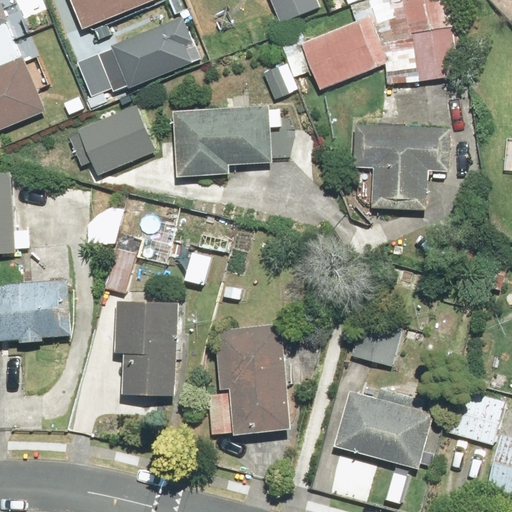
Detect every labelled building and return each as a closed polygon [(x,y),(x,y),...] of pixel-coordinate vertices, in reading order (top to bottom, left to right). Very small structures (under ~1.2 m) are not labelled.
[(4,0),(0,0),(0,27),(13,22),(4,0)] [(73,0),(86,33),(162,2),(161,0),(73,0)] [(291,0),(269,0),(280,24),(298,16),(291,0)] [(458,0),(373,0),(352,9),(357,22),(301,44),(320,92),(386,66),(387,84),(462,81),(458,0)] [(116,42),(133,85),(205,56),(188,14),(116,42)] [(29,58),(0,69),(0,128),(49,110),(29,58)] [(280,67),(264,74),(274,99),(291,93),(280,67)] [(84,131),(103,173),(164,146),(146,104),(84,131)] [(272,107),(178,112),(182,181),(234,178),(234,167),(275,164),(272,107)] [(454,129),(359,126),(357,169),(377,170),(376,212),(431,214),(433,172),(452,173),(454,129)] [(0,170),(0,247),(21,247),(19,170),(0,170)] [(171,265),(175,245),(223,253),(227,228),(210,225),(211,216),(169,208),(164,238),(143,234),(138,260),(171,265)] [(213,258),(191,253),(185,281),(206,285),(213,258)] [(137,260),(113,256),(106,290),(130,295),(137,260)] [(510,265),(488,263),(485,289),(507,291),(510,265)] [(70,281),(0,286),(0,345),(75,340),(70,281)] [(353,359),(395,367),(404,325),(428,330),(435,296),(368,282),(353,359)] [(180,398),(181,304),(119,303),(118,356),(127,356),(126,398),(180,398)] [(297,434),(284,325),(216,334),(223,389),(233,388),(239,441),(297,434)] [(507,401),(459,390),(448,434),(496,445),(507,401)] [(351,395),(337,449),(422,471),(437,417),(351,395)] [(511,439),(504,437),(491,491),(511,496),(511,439)]
